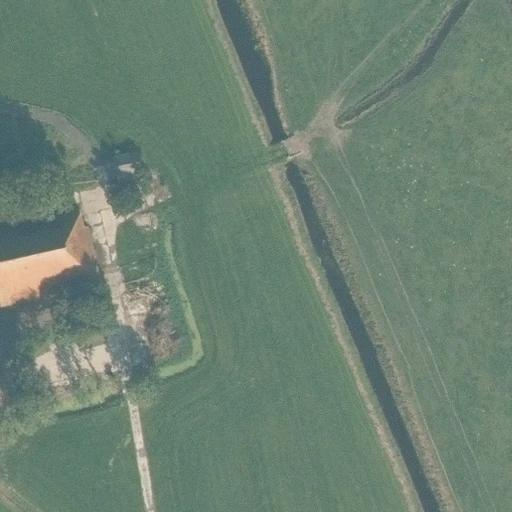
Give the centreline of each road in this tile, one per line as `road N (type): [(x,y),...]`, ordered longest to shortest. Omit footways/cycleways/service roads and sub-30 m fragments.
road 1 (track): [(128,392),(103,182),(91,152),(53,119),(0,108)]
road 2 (unclassified): [(149,511),(128,392)]
